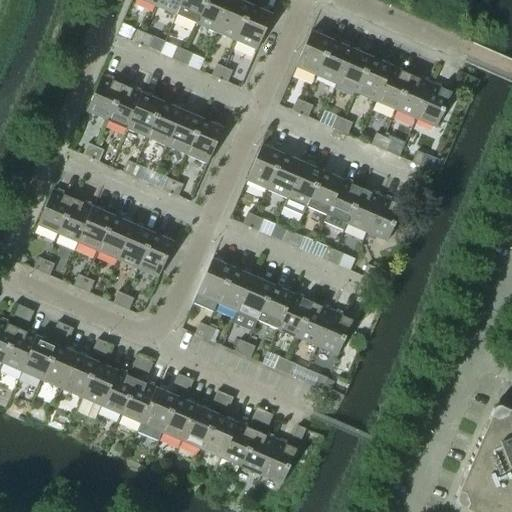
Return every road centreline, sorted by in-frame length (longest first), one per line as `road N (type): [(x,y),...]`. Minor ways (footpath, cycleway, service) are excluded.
road 1 (residential): [(406,511),(511,268)]
road 2 (residential): [(257,109),(95,42)]
road 3 (residential): [(48,155),(208,224)]
road 4 (residential): [(159,334),(136,334),(0,276)]
road 5 (residential): [(208,224),(364,290)]
road 6 (residential): [(412,176),(257,109)]
road 7 (residential): [(302,412),(164,351),(159,334)]
road 8 (residential): [(468,51),(344,0)]
road 9 (residential): [(208,224),(257,109)]
road 10 (residential): [(159,334),(208,224)]
